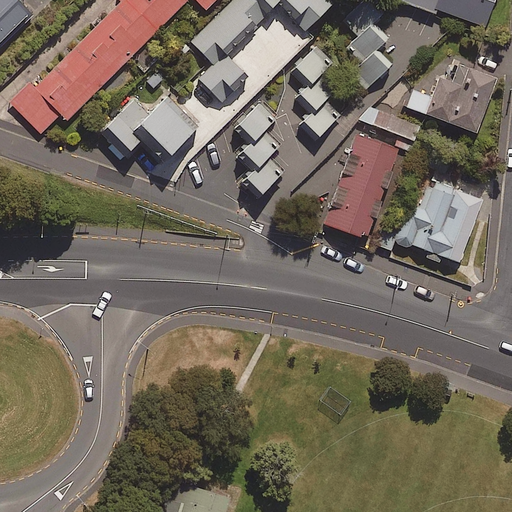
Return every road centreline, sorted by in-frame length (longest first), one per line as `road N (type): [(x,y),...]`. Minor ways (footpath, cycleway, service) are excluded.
road 1 (residential): [(334,301),(270,238),(0,140)]
road 2 (secondary): [(101,278),(96,434),(68,476),(24,511)]
road 3 (secondary): [(334,301),(197,280),(101,278)]
road 4 (secondary): [(504,353),(334,301)]
